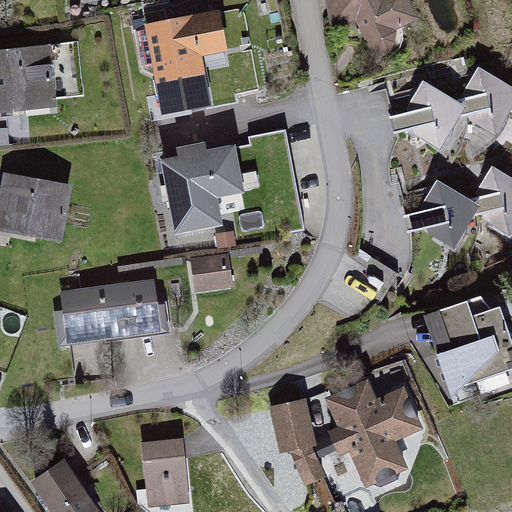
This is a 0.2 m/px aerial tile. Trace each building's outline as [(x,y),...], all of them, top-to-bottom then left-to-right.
[(63,0),(66,11),(67,21),(167,4),(166,0),(128,0),(79,9),(77,0),(63,0)] [(328,0),(334,29),(360,25),(372,48),(380,55),(391,54),(398,46),(397,35),(422,22),(410,0),(328,0)] [(211,106),(202,56),(227,52),(220,14),(195,18),(148,27),(164,114),(211,106)] [(0,115),(57,110),(56,103),(86,100),(84,85),(80,45),(0,53),(0,115)] [(442,154),(462,121),(467,119),(498,137),(511,113),(511,88),(482,71),(463,103),(461,103),(427,84),(408,115),(392,119),(395,136),(408,133),(442,154)] [(215,194),(243,188),(236,150),(207,156),(165,164),(179,236),(222,227),(215,194)] [(459,252),(479,218),(484,217),(511,233),(511,176),(499,169),(480,201),(478,201),(444,182),(425,213),(408,217),(412,234),(425,231),(459,252)] [(6,176),(0,210),(0,235),(61,247),(72,188),(6,176)] [(193,259),(199,294),(236,288),(230,253),(193,259)] [(63,296),(68,346),(163,335),(157,285),(63,296)] [(511,293),(511,291),(426,318),(452,397),(511,377),(511,293)] [(424,431),(406,390),(379,402),(370,382),(328,401),(341,430),(330,435),(341,460),(352,455),(367,489),(409,470),(397,443),(424,431)] [(282,457),(292,455),(307,487),(325,478),(312,451),(318,450),(308,401),(272,408),(282,457)] [(184,442),(143,446),(150,509),(191,505),(184,442)] [(65,461),(33,484),(53,511),(100,511),(101,511),(65,461)] [(362,490),(345,499),(352,511),(365,511),(372,508),(362,490)]
